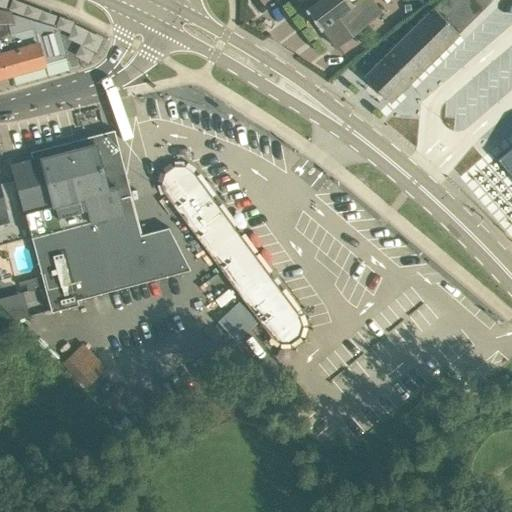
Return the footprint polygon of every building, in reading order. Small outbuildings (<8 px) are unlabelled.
[(337,0),(300,0),(306,7),(304,9),(312,19),(337,0)] [(337,0),(312,19),(320,29),(321,28),(336,47),(379,15),(368,0),(337,0)] [(485,7),(492,0),(441,0),(364,76),(389,102),(485,7)] [(0,77),(44,65),(33,27),(11,34),(9,27),(16,24),(12,12),(0,9),(0,77)] [(511,38),(492,55),(511,79),(511,116),(476,148),(500,176),(509,168),(511,172),(511,38)] [(108,155),(104,141),(12,165),(25,219),(27,218),(51,311),(78,305),(77,300),(190,270),(169,228),(140,237),(133,211),(123,214),(116,186),(122,184),(114,154),(108,155)] [(174,166),(165,173),(161,183),(165,194),(235,289),(271,337),(280,343),(290,343),(300,337),(303,326),(300,316),(193,173),(184,166),(174,166)] [(96,301),(106,341),(185,321),(175,281),(96,301)] [(0,304),(6,321),(30,313),(22,290),(0,297),(0,304)] [(82,343),(61,363),(85,388),(106,368),(82,343)]
